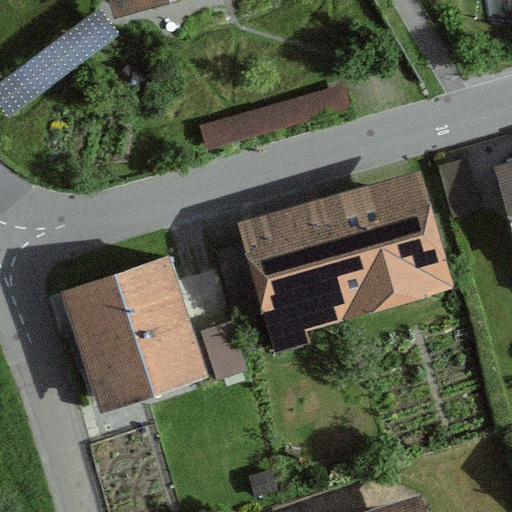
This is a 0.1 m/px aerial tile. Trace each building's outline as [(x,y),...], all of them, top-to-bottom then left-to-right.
[(0,84),(15,105),(121,29),(104,6),(0,79),(0,84)] [(214,143),(353,100),(346,77),(207,121),(214,143)] [(442,166),(455,214),(478,208),(464,160),(442,166)] [(511,168),(501,172),(511,212),(511,168)] [(378,202),(244,240),(277,347),(306,339),(298,311),(432,272),(409,193),(378,202)] [(192,372),(160,273),(175,269),(171,255),(74,288),(111,400),(192,372)] [(235,316),(203,325),(218,376),(250,367),(235,316)]
